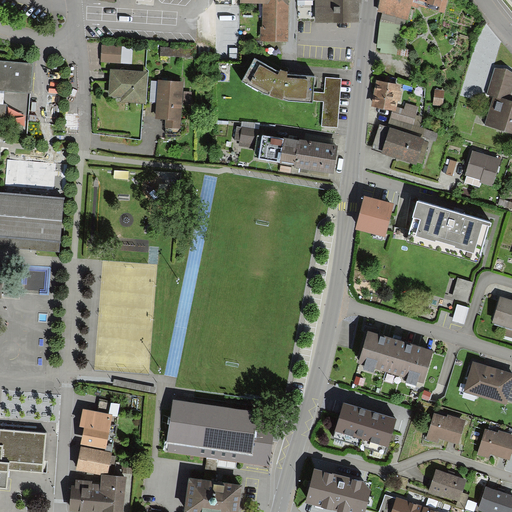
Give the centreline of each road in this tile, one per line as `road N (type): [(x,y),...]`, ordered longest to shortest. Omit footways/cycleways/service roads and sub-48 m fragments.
road 1 (residential): [(369,0),(335,301)]
road 2 (residential): [(73,257),(59,511)]
road 3 (residential): [(294,449),(377,470),(436,454),(511,476)]
road 4 (residential): [(335,301),(294,449)]
road 5 (unknown): [(75,20),(180,23),(198,0)]
road 6 (residential): [(335,301),(463,339)]
